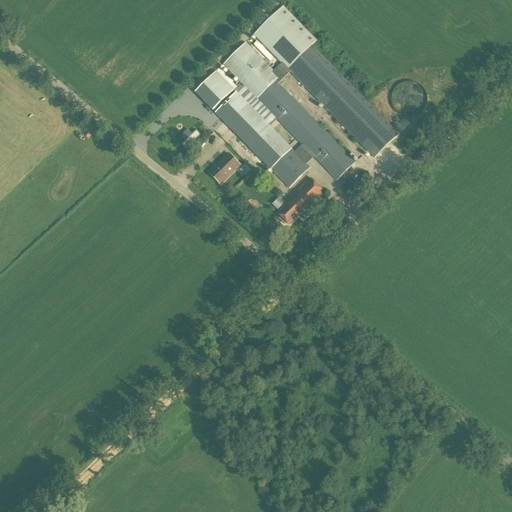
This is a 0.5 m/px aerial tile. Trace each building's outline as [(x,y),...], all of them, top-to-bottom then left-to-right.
[(392,127),(318,53),(312,46),(317,41),(283,6),(254,35),(282,63),(274,71),(246,43),(224,64),(302,145),(299,148),(295,152),(292,149),(293,149),(287,143),(290,139),(290,138),(279,127),(275,131),(270,125),(249,146),(266,164),(268,166),(271,169),(290,188),(310,168),(306,164),(311,160),(314,157),(337,181),(356,162),(276,81),(288,69),(294,76),(368,151),(375,158),(399,135),(392,127)] [(213,111),(235,90),(216,71),(195,92),(213,111)] [(409,118),(411,118),(412,117),(414,117),(415,116),(417,116),(418,115),(420,114),(421,113),(422,112),(423,111),(424,110),(425,109),(426,107),(426,106),(427,104),(427,103),(427,101),(427,100),(427,98),(427,96),(427,95),(426,93),(426,92),(425,91),(424,89),(423,88),(422,87),(421,86),(420,85),(418,84),(417,83),(415,83),(414,82),(412,82),(411,82),(409,82),(408,82),(406,82),(405,82),(403,83),(402,83),(400,84),(399,85),(398,86),(397,87),(396,88),(395,89),(394,91),(393,92),(392,93),(392,95),(392,96),(391,98),(391,100),(391,101),(392,103),(392,104),(392,106),(393,107),(394,109),(395,110),(396,111),(397,112),(398,113),(399,114),(400,115),(402,116),(403,116),(405,117),(406,117),(408,118),(409,118)] [(393,160),(402,151),(393,143),(385,153),(393,160)] [(220,184),(240,165),(229,154),(219,164),(210,173),(220,184)] [(301,216),(325,193),(311,178),(288,201),(289,203),(278,214),(280,215),(278,219),(284,225),(288,223),(289,225),(300,214),(301,216)] [(248,205),(252,211),(257,207),(253,202),(248,205)]
